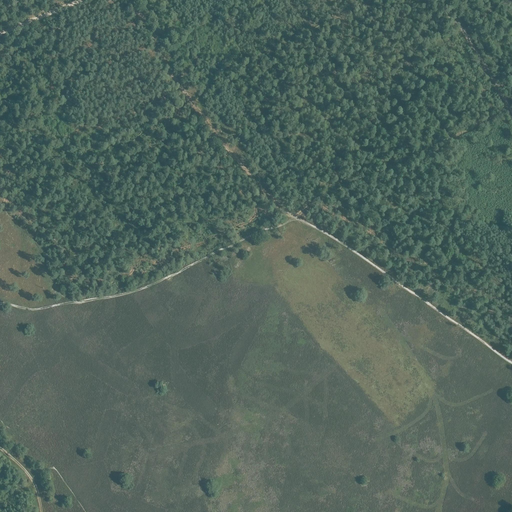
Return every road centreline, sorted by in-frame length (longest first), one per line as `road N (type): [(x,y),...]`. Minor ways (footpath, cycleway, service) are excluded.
road 1 (track): [(0,304),(38,309),(130,292),(294,217)]
road 2 (track): [(133,0),(210,127),(294,217)]
road 3 (track): [(511,112),(444,0)]
